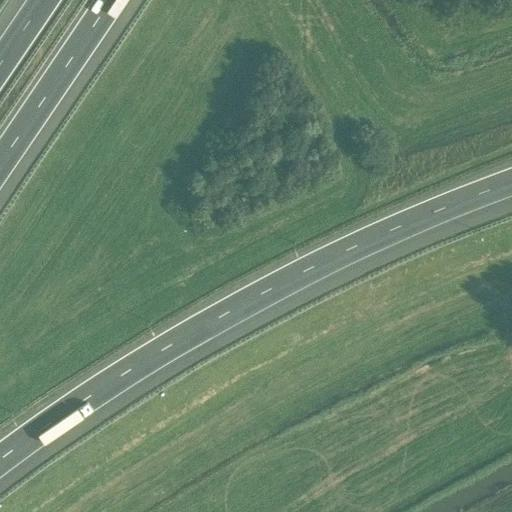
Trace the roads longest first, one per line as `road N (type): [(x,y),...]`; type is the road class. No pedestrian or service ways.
road 1 (motorway): [(0,460),(211,317),(395,226),(511,181)]
road 2 (motorway): [(0,161),(109,0)]
